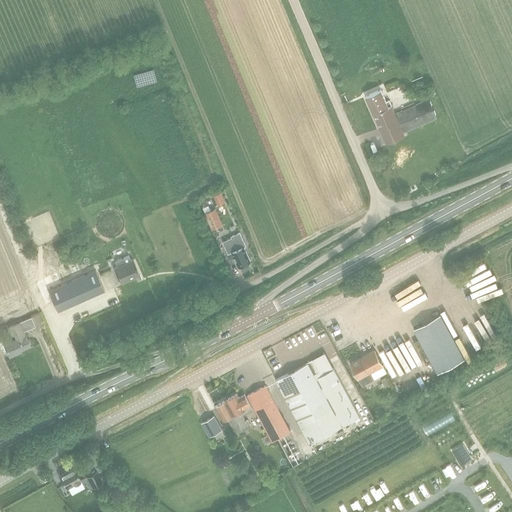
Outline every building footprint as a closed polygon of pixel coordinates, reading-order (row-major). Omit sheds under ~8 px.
[(381,90),(366,96),(386,143),(405,135),(403,132),(437,117),(429,99),(395,114),(389,100),(386,101),(381,90)] [(221,190),(213,194),(218,205),(225,202),(221,190)] [(210,210),(205,213),(212,229),(218,226),(210,210)] [(232,238),(223,242),(228,253),(232,251),(238,266),(250,261),(244,246),(245,245),(240,232),(232,236),(232,238)] [(117,266),(114,267),(121,283),(140,274),(133,259),(131,260),(128,255),(119,259),(115,261),(117,266)] [(57,310),(104,290),(95,270),(48,290),(57,310)] [(439,371),(465,357),(441,313),(415,327),(439,371)] [(485,338),(489,336),(480,316),(475,318),(485,338)] [(16,351),(30,345),(26,334),(26,335),(20,322),(8,327),(12,335),(14,334),(16,339),(4,344),(9,356),(17,353),(16,351)] [(468,351),(479,345),(468,323),(457,328),(468,351)] [(410,333),(406,335),(418,358),(422,356),(410,333)] [(403,338),(398,340),(410,364),(415,362),(403,338)] [(390,375),(401,371),(392,345),(380,349),(390,375)] [(351,363),(360,378),(359,379),(362,386),(375,380),(371,372),(372,372),(385,365),(376,349),(351,363)] [(276,380),(301,425),(311,443),(361,416),(325,351),(312,358),(313,359),(297,368),(298,368),(276,380)] [(386,377),(381,380),(385,387),(390,385),(386,377)] [(291,431),(265,384),(247,394),(277,449),(281,446),(277,439),(291,431)] [(237,393),(226,399),(242,428),(243,430),(251,425),(247,419),(245,420),(242,414),(252,408),(245,394),(239,397),(237,393)] [(242,428),(226,399),(215,404),(224,419),(231,416),(232,419),(231,419),(237,430),(242,428)] [(210,437),(222,430),(214,415),(202,421),(210,437)] [(371,417),(358,424),(361,428),(374,421),(371,417)] [(268,434),(262,438),(265,444),(271,441),(268,434)] [(463,459),(470,455),(462,443),(452,450),(460,464),(464,462),(463,459)] [(280,448),(274,451),(278,458),(284,455),(280,448)] [(68,487),(81,480),(74,466),(59,475),(64,484),(60,486),(64,495),(70,492),(68,487)] [(86,477),(92,488),(102,482),(96,471),(86,477)]
